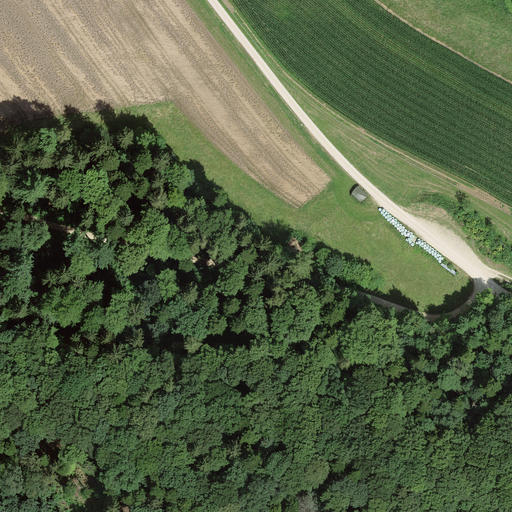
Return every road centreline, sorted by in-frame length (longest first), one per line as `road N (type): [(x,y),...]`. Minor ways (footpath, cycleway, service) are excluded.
road 1 (track): [(491,286),(466,309),(431,318),(346,290),(0,210)]
road 2 (track): [(491,286),(371,194),(210,0)]
